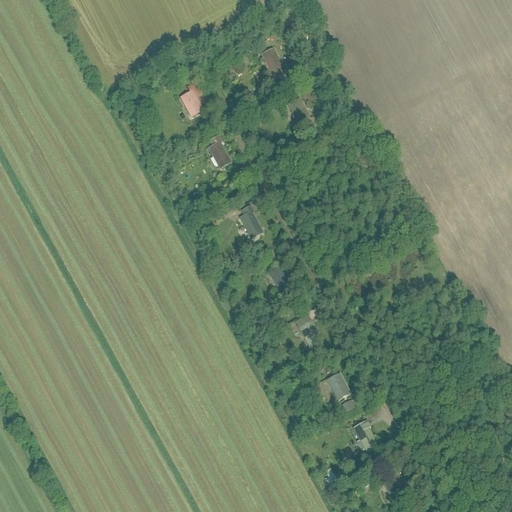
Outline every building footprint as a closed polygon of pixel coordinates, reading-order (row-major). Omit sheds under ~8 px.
[(280,81),(288,76),(285,70),(283,71),(273,52),(266,55),(267,58),(263,60),(272,77),(277,75),(280,81)] [(194,98),(200,95),(195,86),(187,90),(190,96),(181,101),(191,119),(202,113),(194,98)] [(306,131),(316,126),(313,120),(310,122),(299,102),(293,106),(294,108),(290,110),(299,128),(303,125),(306,131)] [(220,171),(230,165),(220,146),(222,144),(219,139),(210,144),(214,151),(210,154),(220,171)] [(251,241),(262,235),(252,215),(254,214),(251,209),(242,213),(246,221),(242,223),(251,241)] [(280,295),(291,289),(281,271),(270,277),(280,295)] [(310,351),(321,345),(311,325),(307,318),(295,324),(301,334),(310,351)] [(338,402),(349,396),(339,377),(328,383),(338,402)] [(367,456),(378,450),(368,431),(370,430),(367,424),(358,429),(362,436),(358,439),(367,456)] [(395,508),(406,501),(395,482),(398,481),(395,475),(386,480),(390,488),(385,490),(395,508)]
